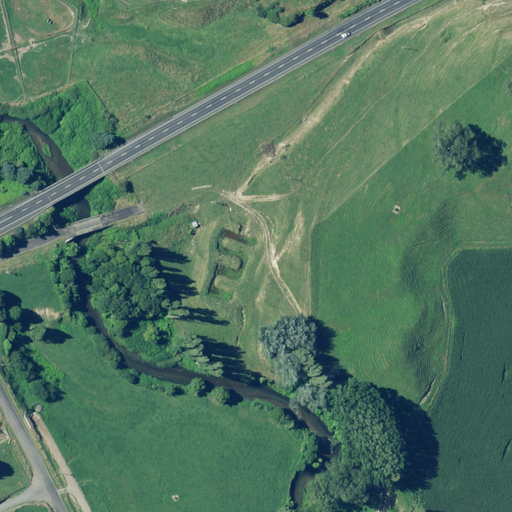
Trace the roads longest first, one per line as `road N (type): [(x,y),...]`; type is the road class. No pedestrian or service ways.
road 1 (trunk): [(0,222),(404,0)]
road 2 (unclassified): [(0,392),(61,511)]
